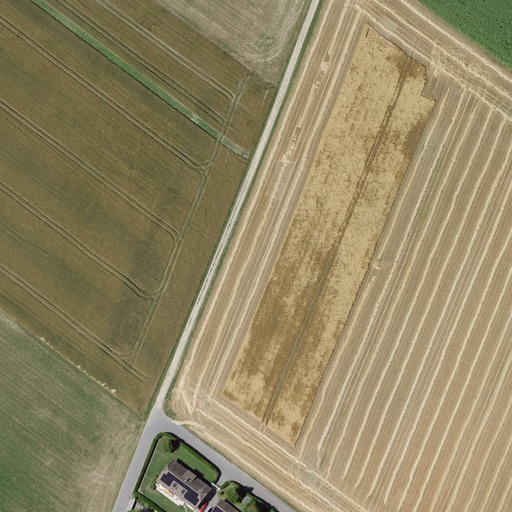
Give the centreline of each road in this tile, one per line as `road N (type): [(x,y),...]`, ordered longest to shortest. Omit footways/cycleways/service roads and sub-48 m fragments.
road 1 (track): [(316,0),(157,420)]
road 2 (residential): [(285,511),(157,420),(119,511)]
